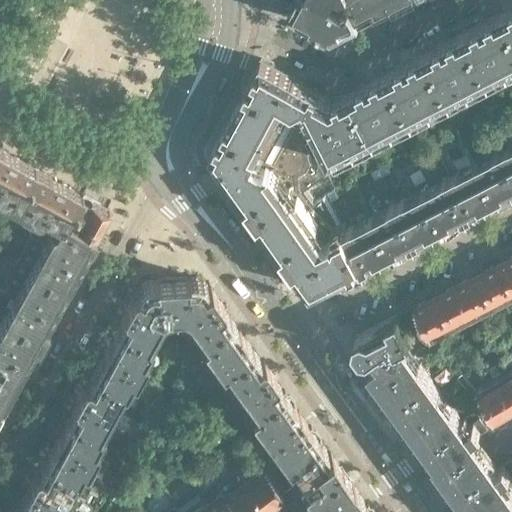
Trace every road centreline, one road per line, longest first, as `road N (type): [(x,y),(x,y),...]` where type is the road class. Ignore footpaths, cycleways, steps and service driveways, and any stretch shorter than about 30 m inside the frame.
road 1 (residential): [(177,181),(147,199),(0,473)]
road 2 (residential): [(230,19),(333,66),(471,0)]
road 3 (residential): [(511,222),(299,342)]
road 4 (tertiary): [(299,342),(177,181)]
road 5 (tertiary): [(177,181),(171,146),(230,19)]
road 6 (tertiary): [(379,446),(299,342)]
